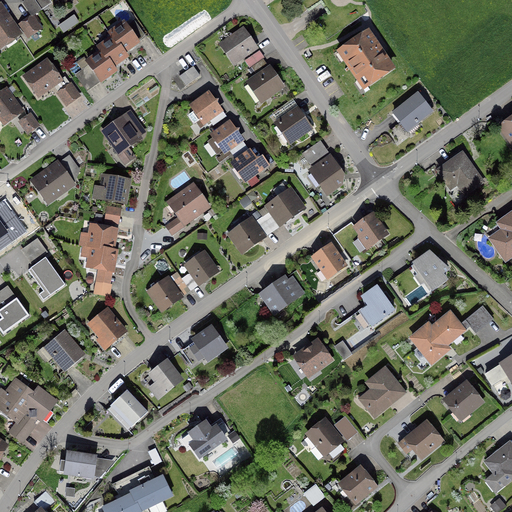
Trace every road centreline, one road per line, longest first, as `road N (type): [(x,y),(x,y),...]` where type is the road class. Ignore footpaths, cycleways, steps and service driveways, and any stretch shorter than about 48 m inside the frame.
road 1 (residential): [(54,436),(136,443),(428,230)]
road 2 (residential): [(159,65),(161,97),(124,289),(153,344)]
road 3 (residential): [(153,344),(376,185)]
road 4 (residential): [(376,185),(248,0)]
road 5 (residential): [(0,179),(159,65)]
road 6 (residential): [(379,182),(511,88)]
road 7 (residential): [(511,412),(394,511)]
road 8 (residential): [(54,436),(153,344)]
